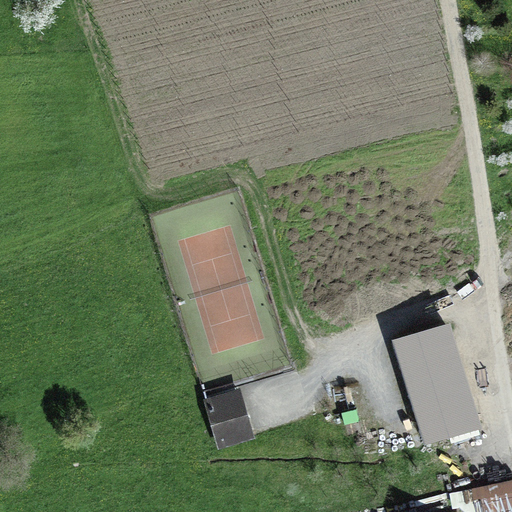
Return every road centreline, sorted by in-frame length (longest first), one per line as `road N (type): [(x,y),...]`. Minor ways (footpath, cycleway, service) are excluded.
road 1 (track): [(511,406),(448,0)]
road 2 (track): [(494,291),(366,327),(314,381),(263,396)]
